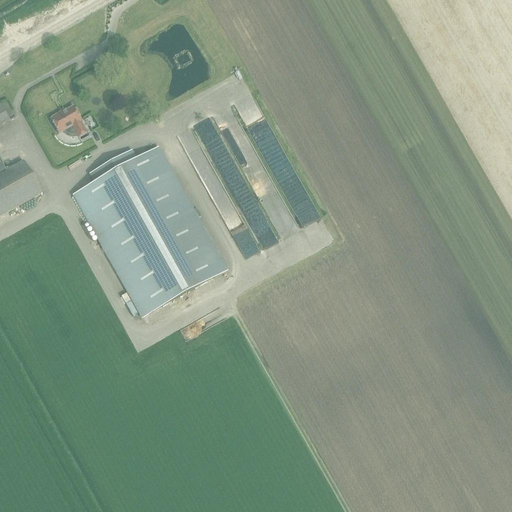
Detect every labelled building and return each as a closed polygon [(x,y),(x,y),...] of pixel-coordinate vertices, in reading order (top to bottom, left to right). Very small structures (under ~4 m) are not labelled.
[(0,106),(0,105),(0,126),(9,122),(0,106)] [(72,106),(50,118),(59,134),(62,132),(65,131),(66,132),(67,132),(67,133),(68,133),(69,134),(70,134),(71,134),(72,134),(73,134),(74,134),(74,133),(75,133),(77,137),(78,138),(86,133),(80,122),(81,122),(72,106)] [(95,185),(74,196),(143,319),(226,272),(157,150),(136,162),(131,153),(90,176),(95,185)] [(0,218),(41,195),(23,162),(6,172),(0,161),(0,218)] [(324,213),(311,215),(314,225),(326,223),(324,213)]
